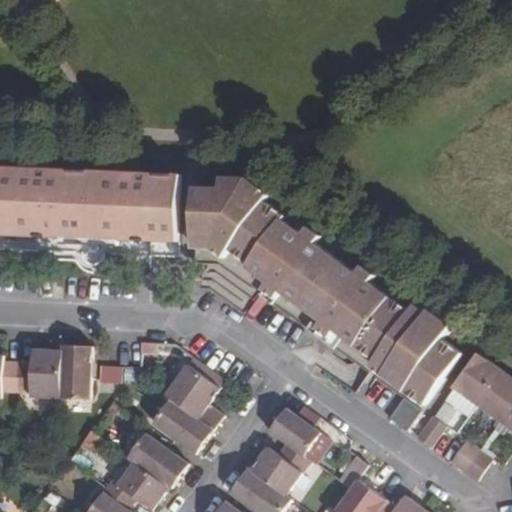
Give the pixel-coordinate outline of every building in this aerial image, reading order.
[(181,241),(183,176),(0,168),(0,232),(25,234),(64,235),(64,240),(123,242),(124,238),(151,240),(181,241)] [(430,403),(463,358),(443,344),(454,327),(432,311),(429,315),(416,306),(412,311),(372,283),(376,278),(363,267),(359,272),(319,244),(322,238),(309,228),(305,234),(286,220),(289,214),(270,199),(272,195),(252,180),(227,178),(227,186),(199,185),(197,246),(218,247),(229,254),(234,247),(245,255),(256,262),(253,266),(273,281),(270,284),(282,294),(285,290),(295,298),(325,320),(322,322),(336,333),(339,330),(357,343),(378,359),(375,362),(399,379),(430,403)] [(81,346),(65,346),(65,351),(63,399),(93,400),(93,379),(95,347),(81,346)] [(63,399),(65,351),(50,351),(35,350),(35,364),(20,364),(19,394),(34,394),(34,397),(63,399)] [(19,394),(20,364),(6,363),(6,356),(0,355),(0,398),(5,399),(5,393),(19,394)] [(502,372),(479,355),(455,389),(478,405),(502,372)] [(221,424),(227,416),(211,405),(222,391),(228,382),(195,358),(168,396),(173,400),(216,431),(221,424)] [(103,381),(123,383),(124,368),(104,366),(103,381)] [(511,407),(511,379),(502,372),(478,405),(501,422),(511,407)] [(424,412),(407,399),(391,421),(409,433),(424,412)] [(207,443),(216,431),(173,400),(156,423),(199,454),(207,443)] [(511,407),(501,422),(511,430),(511,407)] [(279,421),(272,432),(288,444),(313,462),(318,465),(334,442),(299,417),(288,409),(279,421)] [(447,428),(434,419),(418,440),(431,449),(447,428)] [(182,478),(191,466),(149,434),(131,459),(137,463),(171,488),(173,490),(182,478)] [(480,452),(467,442),(451,463),(465,473),(480,452)] [(313,462),(288,444),(280,456),(269,449),(261,460),(253,471),(288,496),(313,462)] [(493,461),(480,452),(465,473),(478,483),(493,461)] [(370,466),(357,457),(340,481),(352,490),(359,481),(370,466)] [(162,500),(171,488),(137,463),(121,486),(114,481),(106,493),(131,511),(140,499),(154,510),(162,500)] [(253,471),(251,469),(242,482),(234,493),(259,511),(286,511),(294,501),(288,496),(253,471)] [(373,491),(359,481),(352,490),(335,511),(379,511),(387,502),(373,491)] [(131,511),(106,493),(91,511),(131,511)] [(422,511),(424,511),(406,498),(398,510),(392,506),(387,502),(379,511),(422,511)] [(239,511),(227,503),(220,511),(239,511)]
